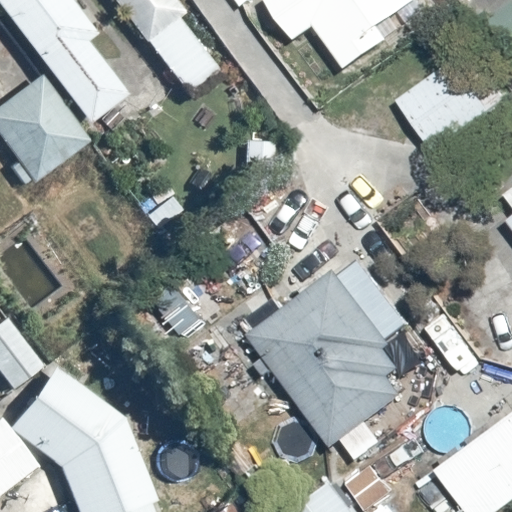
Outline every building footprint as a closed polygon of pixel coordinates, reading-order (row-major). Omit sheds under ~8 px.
[(0,0),(0,13),(86,124),(126,94),(85,43),(95,36),(66,0),(0,0)] [(182,9),(174,0),(110,0),(183,93),(216,68),(174,14),(182,9)] [(422,0),(266,0),(295,43),(317,28),(349,69),(390,38),(383,28),(422,0)] [(511,3),(488,22),(505,44),(511,38),(511,3)] [(506,102),(470,49),(398,98),(433,151),(506,102)] [(0,104),(0,138),(15,159),(3,168),(18,189),(33,178),(83,141),(36,77),(0,104)] [(394,346),(334,269),(248,334),(333,448),(405,396),(391,377),(399,371),(385,352),(394,346)] [(4,316),(0,318),(0,376),(9,389),(41,364),(4,316)] [(46,371),(3,430),(56,467),(73,511),(123,511),(157,501),(123,420),(46,371)] [(511,416),(438,472),(466,511),(502,511),(511,505),(511,416)] [(291,511),(353,511),(330,482),(293,511),(291,511)]
